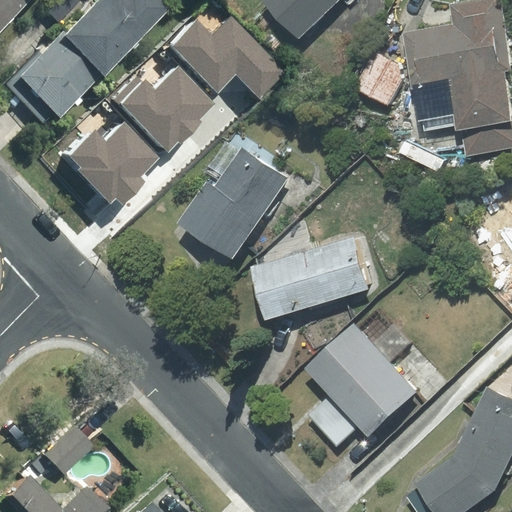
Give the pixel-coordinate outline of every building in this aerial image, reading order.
[(0,0),(0,27),(26,0),(0,0)] [(46,115),(50,119),(166,7),(159,0),(91,0),(4,84),(40,121),(46,115)] [(270,0),(305,37),(344,0),(270,0)] [(459,81),(469,154),(511,148),(511,6),(511,0),(462,0),(454,1),(457,23),(412,29),(420,87),(459,81)] [(198,21),(173,46),(219,93),(236,76),(259,99),(287,73),(232,17),(212,35),(198,21)] [(359,88),(395,106),(414,66),(378,49),(359,88)] [(139,74),(115,98),(168,151),(178,142),(180,144),(203,122),(201,119),(217,104),(179,66),(155,89),(139,74)] [(80,168),(78,170),(110,203),(116,198),(123,205),(146,182),(140,177),(159,158),(125,123),(106,142),(96,131),(69,157),(80,168)] [(212,179),(187,218),(246,255),(295,177),(244,145),(220,183),(212,179)] [(496,239),(511,216),(491,204),(469,238),(489,250),(496,239)] [(511,213),(511,216),(496,239),(511,249),(511,213)] [(359,234),(262,262),(278,318),(375,289),(359,234)] [(367,422),(378,434),(427,390),(399,359),(417,342),(398,320),(379,337),(361,317),(312,362),(344,396),(320,418),(343,443),(367,422)] [(511,392),(492,384),(455,459),(412,496),(423,511),(483,511),(479,507),(504,488),(511,471),(511,392)] [(90,442),(69,422),(40,451),(60,472),(90,442)] [(26,474),(4,494),(21,511),(92,511),(100,505),(79,483),(55,505),(26,474)] [(154,511),(145,501),(133,511),(154,511)]
